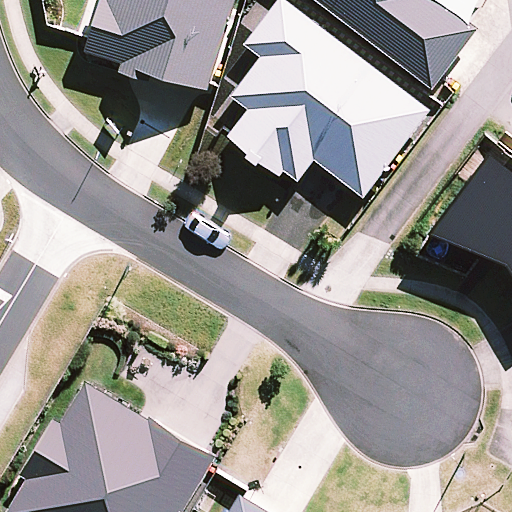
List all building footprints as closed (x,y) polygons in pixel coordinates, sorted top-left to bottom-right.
[(139,68),(210,89),(237,0),(102,0),(87,51),(123,63),(121,70),(136,75),(139,68)] [(429,101),(296,0),(271,0),(246,34),(263,47),(234,84),(252,98),(231,124),(295,174),(315,149),(364,186),(429,101)] [(333,0),(439,80),(481,26),(446,0),(333,0)] [(511,156),(486,137),(455,178),(455,179),(446,191),(433,217),(508,254),(511,260),(511,156)] [(174,511),(213,447),(154,412),(142,405),(148,395),(88,359),(41,439),(47,443),(9,508),(15,511),(174,511)] [(281,511),(242,488),(227,511),(281,511)]
